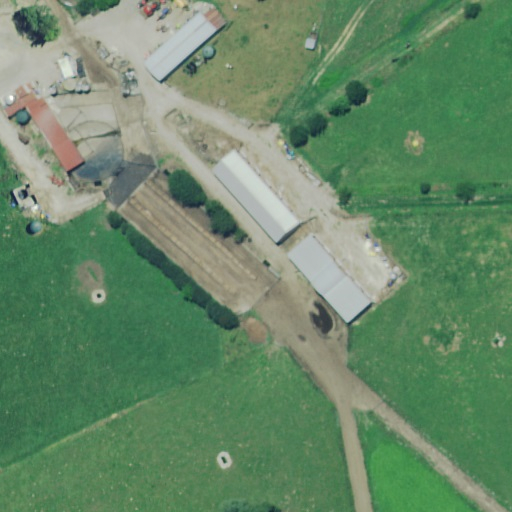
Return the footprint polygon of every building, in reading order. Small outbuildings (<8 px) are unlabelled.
[(229,21),(214,4),(148,63),(163,81),(229,21)] [(77,76),(70,57),(61,60),(68,79),(77,76)] [(19,92),(23,99),(5,111),(11,121),(30,109),(70,172),(85,162),(34,82),(29,86),(19,92)] [(303,223),(239,151),(216,172),(280,243),(303,223)] [(373,303),(315,236),(292,256),(351,323),(373,303)]
